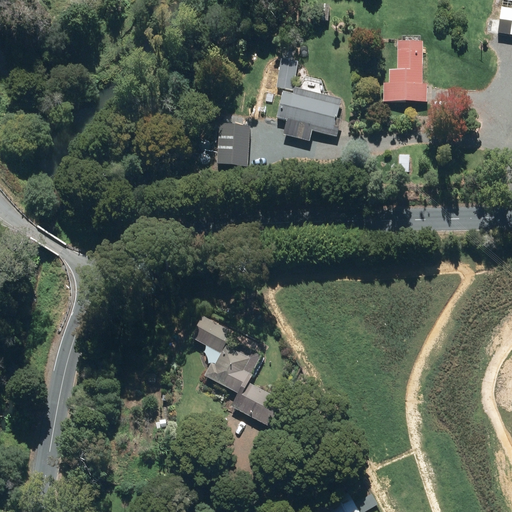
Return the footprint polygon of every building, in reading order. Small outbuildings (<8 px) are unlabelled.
[(491,37),(490,47),(511,48),(511,0),(505,0),(505,10),(487,8),(485,36),(491,37)] [(402,35),(402,46),(398,46),(397,72),(390,72),(389,87),(384,87),(383,104),(429,106),(430,86),(424,85),(424,63),(425,36),(402,35)] [(295,93),(298,79),(301,67),(281,62),(274,94),(282,96),(276,123),(287,125),(284,138),(309,144),(312,134),(337,139),(344,104),(327,100),(295,93)] [(204,320),(194,342),(221,355),(232,335),(204,320)] [(225,351),(207,381),(237,398),(230,410),(264,429),(280,402),(247,384),(260,360),(241,349),(236,357),(225,351)] [(359,511),(353,501),(332,511),(359,511)]
